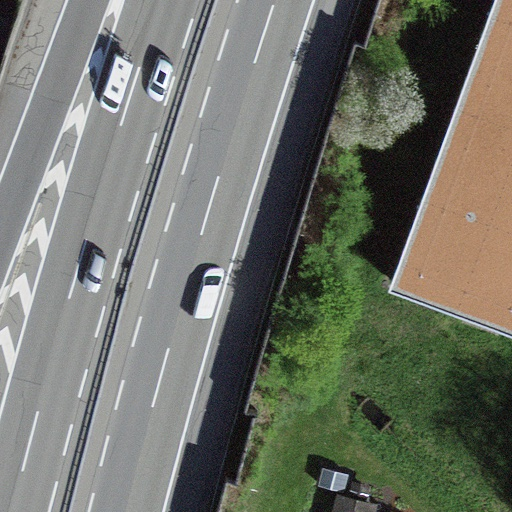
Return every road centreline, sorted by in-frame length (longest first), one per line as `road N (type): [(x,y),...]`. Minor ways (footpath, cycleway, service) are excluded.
road 1 (motorway): [(124,511),(274,0)]
road 2 (motorway): [(161,0),(12,511)]
road 3 (motorway): [(90,0),(0,239)]
